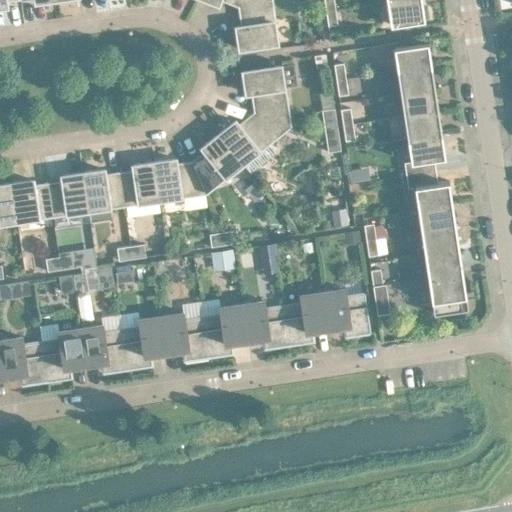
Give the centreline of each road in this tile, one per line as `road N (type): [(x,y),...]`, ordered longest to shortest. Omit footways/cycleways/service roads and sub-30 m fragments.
road 1 (residential): [(0,410),(511,336)]
road 2 (residential): [(0,35),(150,13),(188,32),(206,62),(200,93),(168,123),(0,150)]
road 3 (tertiary): [(511,300),(468,0)]
